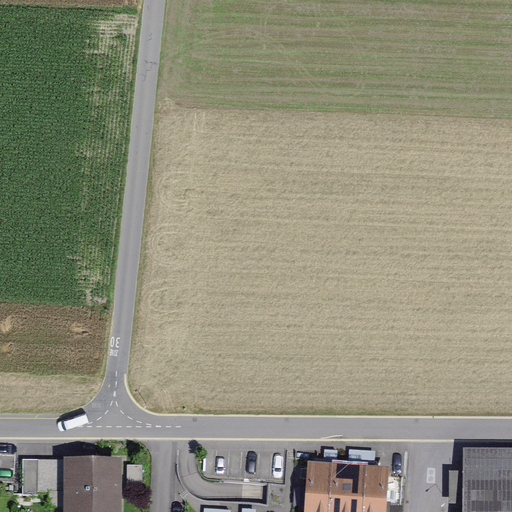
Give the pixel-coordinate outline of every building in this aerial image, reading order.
[(511,511),(511,452),(464,453),(464,511),(511,511)] [(124,511),(124,463),(38,465),(38,491),(67,490),(66,511),(124,511)] [(38,491),(38,465),(23,465),(23,497),(38,498),(38,491)] [(332,511),(335,472),(308,470),(305,511),(332,511)] [(357,511),(359,473),(335,472),(332,511),(357,511)] [(384,511),(387,475),(359,473),(357,511),(384,511)]
